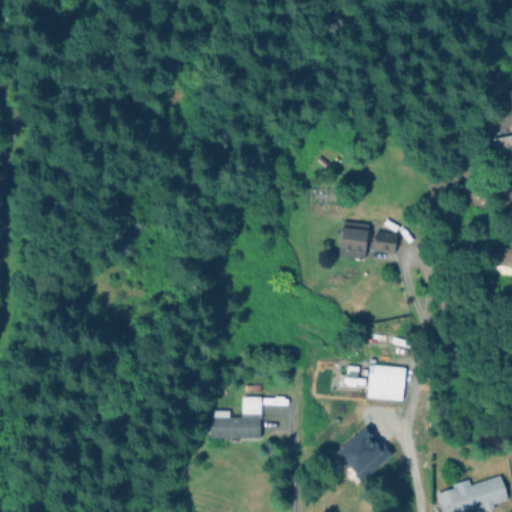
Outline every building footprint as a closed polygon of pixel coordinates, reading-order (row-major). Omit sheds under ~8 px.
[(363,251),(364,228),(338,227),(337,250),(363,251)] [(393,231),(373,230),(372,249),(393,250),(393,231)] [(498,270),(511,267),(511,246),(494,252),(498,270)] [(403,367),(368,363),(364,395),(399,400),(403,367)] [(258,437),(259,396),(239,395),(239,416),(227,416),(227,410),(208,409),(208,436),(258,437)] [(434,492),(439,511),(478,511),(493,508),(491,503),(506,499),(499,474),(468,483),(467,478),(451,482),(452,487),(434,492)]
